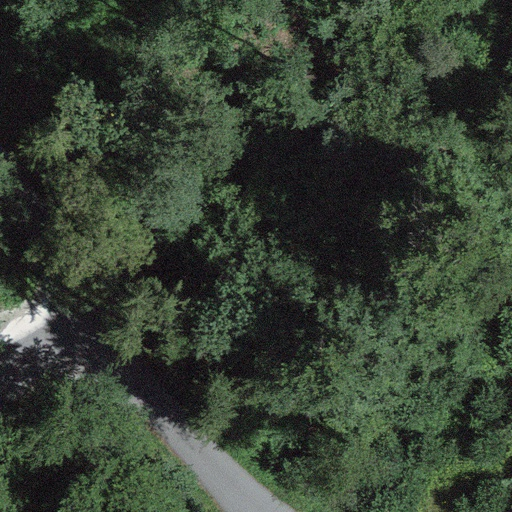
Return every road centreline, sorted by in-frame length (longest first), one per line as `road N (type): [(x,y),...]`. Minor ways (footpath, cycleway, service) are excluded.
road 1 (track): [(0,146),(111,303),(211,479),(256,511)]
road 2 (track): [(111,303),(46,335),(0,387)]
